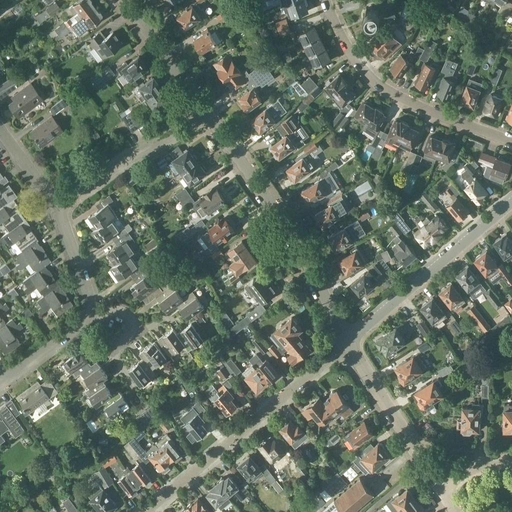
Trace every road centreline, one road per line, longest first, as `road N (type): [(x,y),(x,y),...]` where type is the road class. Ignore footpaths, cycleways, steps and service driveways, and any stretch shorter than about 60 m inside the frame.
road 1 (residential): [(347,343),(287,227),(204,108)]
road 2 (residential): [(145,511),(347,343)]
road 3 (residential): [(511,141),(412,104),(374,76),(348,49),(326,0)]
road 4 (residential): [(347,343),(511,201)]
road 5 (residential): [(58,207),(204,108)]
road 6 (residential): [(438,488),(347,343)]
road 7 (residential): [(204,108),(124,0)]
